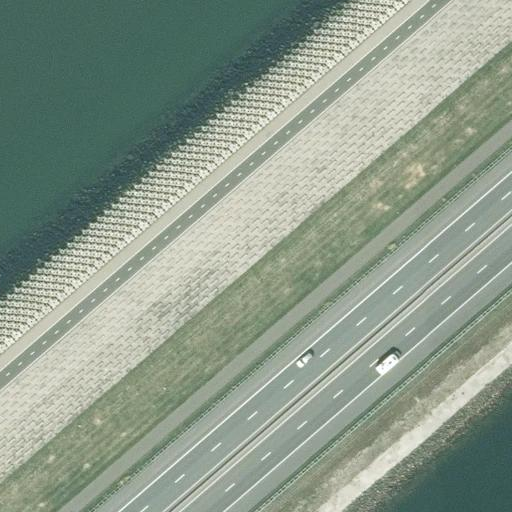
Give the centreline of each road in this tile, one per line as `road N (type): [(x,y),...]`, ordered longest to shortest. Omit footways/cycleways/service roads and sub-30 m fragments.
road 1 (motorway): [(511,191),(140,511)]
road 2 (motorway): [(200,511),(511,243)]
